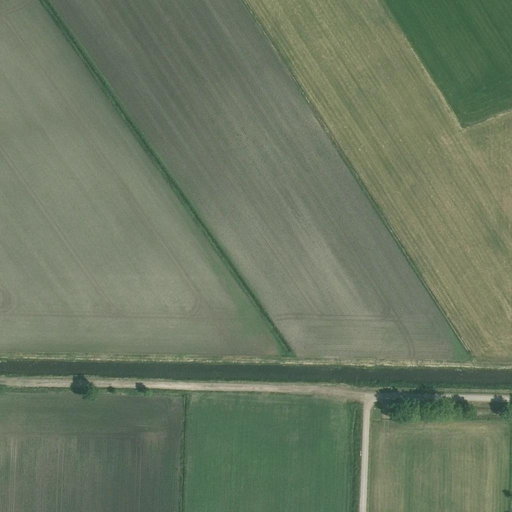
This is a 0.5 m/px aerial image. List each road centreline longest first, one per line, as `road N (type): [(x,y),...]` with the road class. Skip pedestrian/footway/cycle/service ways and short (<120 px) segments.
road 1 (unknown): [(364,408),(0,392)]
road 2 (unclassified): [(364,408),(372,394),(511,398)]
